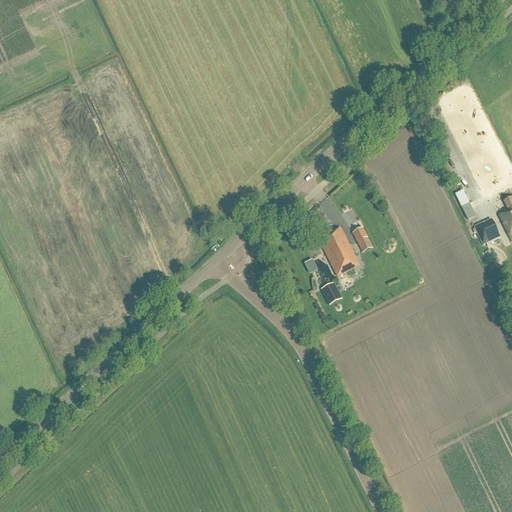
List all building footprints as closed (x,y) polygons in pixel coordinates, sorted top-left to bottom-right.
[(508,213),(499,218),(509,238),(511,236),(511,199),(504,203),(508,213)] [(500,239),(492,221),(475,229),(483,247),(500,239)] [(360,268),(341,230),(318,241),(338,279),(360,268)] [(363,255),(372,251),(366,241),(368,240),(363,231),(353,236),(363,255)] [(329,308),(342,301),(334,285),(321,291),(329,308)] [(350,313),(364,305),(358,292),(348,298),(352,305),(347,308),(350,313)]
